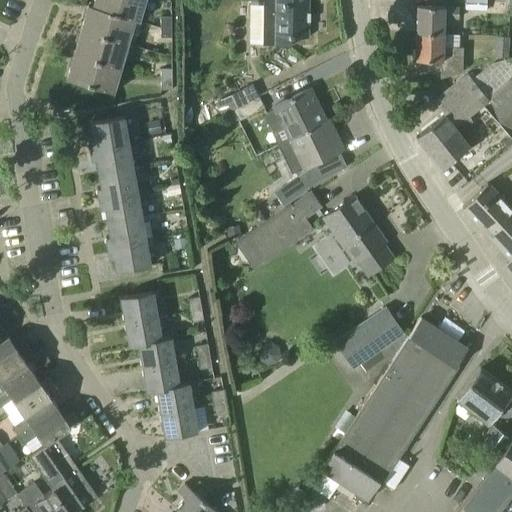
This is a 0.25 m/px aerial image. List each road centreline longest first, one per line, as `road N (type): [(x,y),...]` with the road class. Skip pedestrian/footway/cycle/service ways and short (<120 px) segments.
road 1 (residential): [(140,456),(54,332),(16,117),(26,47)]
road 2 (tertiary): [(511,313),(418,186),(369,87),(355,0)]
